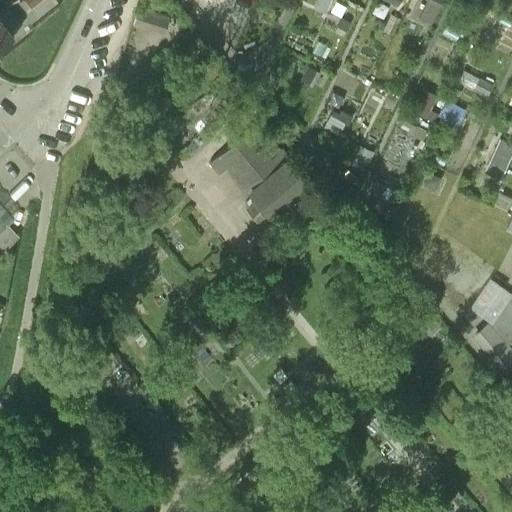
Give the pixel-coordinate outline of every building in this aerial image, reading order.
[(319,0),(318,4),(326,8),(330,0),(319,0)] [(428,0),(422,17),(436,21),(443,0),(428,0)] [(139,21),(167,30),(173,10),(146,1),(139,21)] [(0,13),(0,40),(13,30),(0,13)] [(428,113),(440,92),(425,84),(413,106),(428,113)] [(334,109),(325,124),(340,133),(349,118),(334,109)] [(279,163),(249,126),(210,158),(220,171),(228,165),(247,189),(279,163)] [(511,142),(500,137),(487,169),(503,176),(511,155),(511,142)] [(247,189),(267,214),(313,177),(293,152),(279,163),(247,189)] [(511,251),(509,250),(501,265),(511,271),(511,251)]
